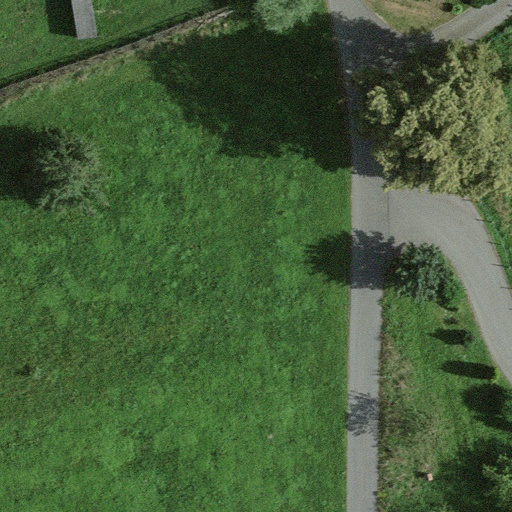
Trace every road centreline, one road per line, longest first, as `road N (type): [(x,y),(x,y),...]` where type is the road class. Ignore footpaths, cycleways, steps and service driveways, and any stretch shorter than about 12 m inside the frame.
road 1 (unclassified): [(364,511),(365,56),(346,0)]
road 2 (track): [(369,204),(427,235),(511,351)]
